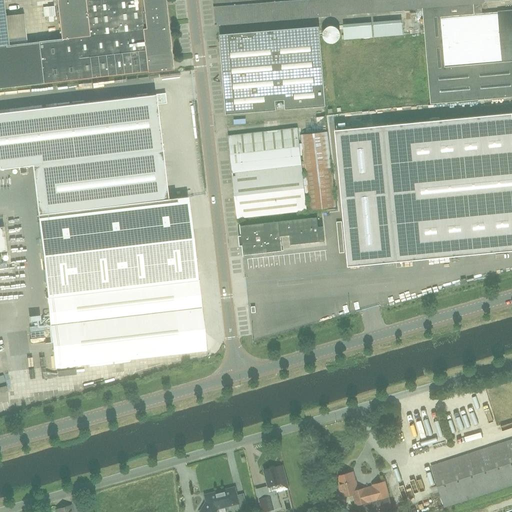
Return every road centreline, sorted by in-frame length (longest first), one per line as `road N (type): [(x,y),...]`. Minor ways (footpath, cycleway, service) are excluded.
road 1 (unclassified): [(3,511),(511,364)]
road 2 (unclassified): [(239,377),(192,0)]
road 3 (tertiary): [(239,377),(511,299)]
road 4 (tertiary): [(0,444),(239,377)]
road 5 (unknown): [(0,199),(12,198),(19,395)]
road 6 (unknown): [(0,113),(202,86)]
road 7 (unknown): [(511,431),(391,471)]
